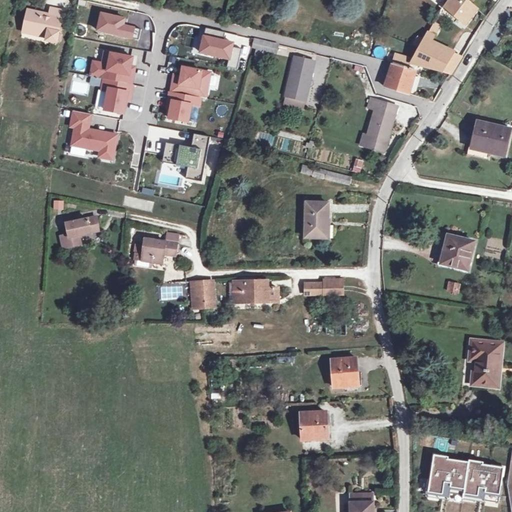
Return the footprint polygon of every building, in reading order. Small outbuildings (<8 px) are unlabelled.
[(451,0),(445,11),(464,27),(477,11),(464,0),(451,0)] [(55,39),(57,33),(61,10),(49,7),(48,14),(26,9),(23,25),(37,28),(36,34),(45,36),(45,39),(55,41),(55,39)] [(126,17),(102,12),(98,30),(133,37),(135,28),(124,26),(126,17)] [(429,19),(422,31),(429,35),(436,23),(429,19)] [(437,24),(413,66),(445,74),(453,53),(435,47),(445,28),(437,24)] [(37,28),(23,25),(22,31),(36,34),(37,28)] [(460,42),(466,45),(471,34),(465,31),(460,42)] [(232,48),(233,42),(204,36),(201,51),(231,58),(229,66),(237,68),(241,50),(232,48)] [(249,48),(274,54),(277,46),(252,40),(249,48)] [(420,40),(416,47),(420,50),(424,43),(420,40)] [(134,57),(105,52),(103,63),(93,61),(91,75),(103,77),(101,88),(109,90),(105,109),(124,112),(126,101),(131,101),(137,66),(132,65),(134,57)] [(318,107),(330,59),(319,56),(307,104),(318,107)] [(293,57),(284,98),(304,103),(314,62),(293,57)] [(399,58),(398,63),(391,91),(412,98),(420,72),(409,69),(411,62),(399,58)] [(212,71),(183,66),(181,76),(174,75),(172,93),(169,92),(167,107),(170,107),(168,117),(189,120),(191,104),(200,105),(201,96),(208,97),(212,71)] [(304,103),(284,98),(281,108),(302,113),(304,103)] [(373,146),(386,150),(398,109),(375,103),(372,111),(375,112),(367,139),(364,138),(361,148),(372,151),(373,146)] [(93,114),(73,110),(70,126),(75,127),(72,145),(102,150),(100,157),(114,159),(118,134),(90,129),(93,114)] [(199,125),(201,118),(192,116),(190,124),(199,125)] [(477,123),(471,150),(491,155),(504,158),(510,131),(477,123)] [(210,137),(194,134),(192,148),(167,143),(164,161),(191,166),(189,176),(202,178),(210,137)] [(385,155),(386,150),(373,146),(372,151),(385,155)] [(491,155),(471,150),(467,149),(466,157),(489,162),(491,155)] [(361,173),(364,159),(355,158),(353,171),(361,173)] [(304,167),(303,174),(339,182),(340,176),(304,167)] [(53,210),(64,210),(64,200),(54,200),(53,210)] [(328,239),(327,226),(327,204),(306,204),(306,239),(328,239)] [(62,226),(65,238),(67,250),(76,248),(75,239),(87,237),(86,233),(95,232),(93,220),(62,226)] [(448,236),(442,264),(468,270),(475,244),(448,236)] [(67,250),(65,238),(55,240),(58,252),(67,250)] [(139,251),(137,261),(147,262),(147,267),(147,268),(158,269),(160,255),(163,255),(162,260),(171,261),(174,239),(161,238),(160,246),(140,244),(139,251)] [(147,262),(137,261),(139,251),(132,250),(130,271),(147,273),(147,268),(147,267),(147,262)] [(264,279),(235,280),(236,301),(265,299),(276,299),(275,287),(264,287),(264,279)] [(459,293),(461,283),(448,281),(447,291),(459,293)] [(201,299),(201,303),(212,302),(210,282),(200,283),(200,285),(201,299)] [(200,285),(200,283),(190,284),(192,299),(201,299),(200,285)] [(301,285),(301,295),(339,294),(339,285),(301,285)] [(201,299),(192,299),(192,310),(202,309),(201,303),(201,299)] [(326,321),(326,335),(346,335),(347,321),(326,321)] [(494,385),(495,366),(497,366),(498,347),(469,343),(467,363),(471,364),(470,382),(494,385)] [(326,359),(328,387),(355,386),(353,357),(326,359)] [(226,426),(239,426),(240,408),(226,407),(226,426)] [(298,411),(300,438),(324,437),(322,410),(298,411)] [(445,475),(442,491),(456,493),(456,492),(470,494),(473,477),(479,478),(476,498),(490,501),(496,465),(475,462),(476,461),(462,458),(462,460),(441,456),(442,455),(427,453),(421,490),(436,492),(439,474),(445,475)] [(445,475),(439,474),(436,492),(421,490),(420,494),(441,498),(442,491),(445,475)] [(479,478),(473,477),(470,494),(456,492),(456,493),(455,496),(469,499),(470,498),(476,498),(479,478)] [(371,511),(370,493),(349,494),(350,507),(349,511),(371,511)]
